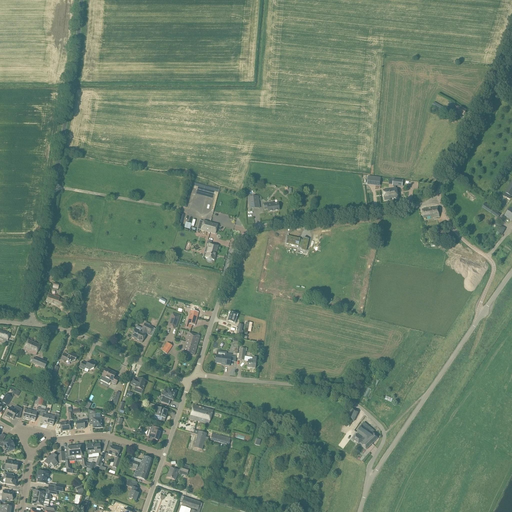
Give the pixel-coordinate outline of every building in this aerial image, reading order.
[(455,104),(450,102),(446,109),(434,102),(432,106),(452,117),(453,116),(449,114),(455,104)] [(467,111),(457,106),(455,109),(458,111),(457,112),(464,116),(467,111)] [(369,177),(368,184),(379,185),(380,178),(369,177)] [(394,189),(383,190),(384,201),(391,200),(391,199),(398,198),(397,189),(396,189),(395,186),(402,187),(403,181),(393,180),(393,185),(394,186),(394,189)] [(256,201),(255,197),(248,198),(250,209),(253,209),(253,208),(259,207),(258,200),(256,201)] [(273,205),(273,203),(267,204),(268,205),(266,205),(266,204),(263,204),(264,210),(268,209),(268,212),(279,211),(278,204),(273,205)] [(496,211),(485,203),(482,207),(490,213),(497,218),(500,215),(495,212),(496,211)] [(440,217),(438,207),(422,210),(423,218),(431,217),(431,218),(440,217)] [(203,222),(200,221),(198,229),(215,234),(217,225),(203,221),(203,222)] [(443,232),(443,229),(438,229),(439,234),(438,235),(440,244),(445,243),(444,241),(446,240),(445,232),(443,232)] [(286,244),(298,247),(298,246),(301,246),(301,247),(301,249),(306,250),(306,249),(307,249),(309,239),(303,238),(303,240),(300,239),(288,236),(286,244)] [(206,247),(204,252),(207,253),(205,258),(207,259),(207,260),(207,261),(208,262),(210,262),(211,262),(212,261),(212,260),(214,260),(217,246),(211,244),(209,243),(208,248),(206,247)] [(117,277),(114,287),(123,289),(126,280),(117,277)] [(143,282),(140,289),(148,293),(154,281),(150,281),(148,285),(143,282)] [(171,282),(168,289),(179,292),(181,285),(171,282)] [(181,285),(179,292),(184,294),(181,302),(185,304),(186,304),(189,293),(185,292),(187,287),(181,285)] [(114,287),(111,295),(120,298),(123,289),(114,287)] [(140,289),(137,295),(141,297),(139,301),(149,306),(151,302),(145,299),(148,293),(140,289)] [(60,297),(49,293),(46,302),(65,308),(67,301),(59,298),(60,297)] [(199,303),(209,306),(211,300),(206,299),(207,295),(207,296),(208,295),(202,294),(199,303)] [(197,302),(195,310),(202,312),(202,310),(207,312),(209,306),(199,303),(197,302)] [(100,309),(96,317),(105,321),(108,312),(100,309)] [(190,310),(186,323),(195,326),(199,313),(190,310)] [(108,312),(105,321),(113,324),(117,316),(108,312)] [(180,316),(172,313),(168,326),(169,328),(174,330),(176,329),(180,316)] [(238,321),(235,320),(236,316),(230,314),(228,321),(237,324),(238,321)] [(133,333),(131,337),(135,339),(135,340),(142,343),(144,339),(146,334),(149,335),(153,328),(145,324),(141,331),(135,329),(133,333)] [(10,333),(0,330),(0,339),(7,341),(8,338),(10,333)] [(186,342),(191,343),(197,345),(200,336),(188,333),(186,342)] [(41,346),(28,340),(26,344),(23,349),(37,355),(39,350),(41,346)] [(197,345),(191,343),(186,342),(184,348),(183,352),(194,356),(196,349),(197,345)] [(172,346),(167,343),(162,351),(167,354),(172,346)] [(215,363),(224,364),(225,365),(224,366),(230,366),(231,355),(231,354),(226,354),(226,353),(217,351),(216,356),(215,363)] [(61,360),(66,362),(67,361),(71,362),(72,362),(75,361),(76,360),(78,356),(73,354),(69,356),(68,356),(64,354),(61,360)] [(47,363),(34,357),(32,364),(44,369),(47,363)] [(256,358),(244,357),(244,360),(239,359),(238,360),(248,361),(247,368),(255,369),(256,358)] [(96,364),(91,362),(87,364),(82,362),(79,368),(84,370),(84,371),(87,373),(88,370),(89,370),(90,370),(94,369),(94,368),(96,364)] [(59,368),(54,366),(51,373),(56,375),(59,368)] [(102,376),(100,380),(108,384),(110,380),(112,381),(111,383),(115,385),(116,383),(119,379),(114,377),(116,374),(106,369),(104,373),(102,376)] [(141,380),(139,379),(138,378),(138,379),(137,380),(133,378),(131,385),(135,386),(135,388),(142,390),(144,386),(145,386),(146,382),(141,380)] [(173,400),(174,397),(175,396),(176,394),(176,393),(175,392),(173,391),(168,390),(167,393),(163,391),(161,396),(162,396),(160,402),(169,405),(171,400),(173,400)] [(11,398),(6,395),(1,403),(2,403),(0,405),(0,404),(0,412),(3,406),(4,404),(7,406),(11,398)] [(115,411),(119,399),(113,397),(110,405),(107,404),(106,408),(115,411)] [(384,416),(390,406),(384,402),(378,412),(384,416)] [(157,406),(153,405),(150,404),(148,404),(147,408),(153,409),(153,412),(155,413),(154,419),(164,422),(167,411),(157,408),(157,406)] [(22,409),(16,406),(13,410),(9,408),(5,415),(5,416),(9,419),(10,418),(11,418),(11,417),(14,418),(17,413),(20,415),(22,409)] [(213,411),(193,406),(190,419),(209,425),(213,411)] [(358,412),(349,407),(344,416),(354,421),(358,412)] [(24,414),(23,419),(29,420),(31,411),(31,410),(28,409),(28,410),(25,409),(24,414)] [(41,411),(40,413),(43,414),(42,418),(41,423),(47,425),(49,416),(49,415),(46,414),(46,412),(45,412),(45,410),(41,409),(41,411)] [(95,413),(88,410),(88,414),(89,421),(92,421),(93,428),(103,428),(103,423),(102,420),(100,420),(100,418),(95,418),(95,414),(95,413)] [(31,411),(29,420),(35,422),(36,417),(37,412),(34,411),(34,412),(31,411)] [(49,416),(47,425),(53,426),(54,422),(54,420),(55,416),(52,416),(49,416)] [(88,423),(87,420),(83,420),(84,421),(76,422),(77,430),(85,429),(84,424),(88,423)] [(71,430),(70,422),(60,423),(61,431),(71,430)] [(356,432),(363,437),(365,438),(365,440),(370,436),(372,438),(369,441),(371,443),(371,442),(373,444),(378,438),(373,433),(375,431),(364,422),(356,432)] [(148,436),(146,442),(154,444),(155,440),(157,441),(159,436),(160,436),(161,433),(158,432),(159,429),(152,427),(149,437),(148,436)] [(207,434),(194,430),(193,434),(197,435),(194,448),(202,450),(207,434)] [(230,439),(212,433),(210,439),(228,445),(230,439)] [(349,443),(352,436),(347,434),(344,441),(349,443)] [(372,444),(373,444),(371,442),(371,443),(369,441),(372,438),(370,436),(365,440),(365,438),(363,437),(363,438),(356,434),(352,440),(359,444),(359,443),(361,444),(366,450),(373,444),(372,444)] [(10,440),(3,443),(7,454),(10,452),(15,450),(13,447),(14,447),(12,442),(11,443),(10,440)] [(92,444),(87,445),(87,450),(88,454),(88,455),(89,458),(99,457),(99,453),(100,453),(100,449),(99,445),(92,445),(92,444)] [(75,461),(82,460),(81,458),(81,457),(82,456),(81,445),(74,446),(75,457),(75,461)] [(68,458),(75,457),(74,446),(67,447),(68,458)] [(117,449),(110,447),(108,454),(117,457),(120,449),(117,448),(117,449)] [(65,462),(64,452),(57,453),(58,457),(57,458),(53,454),(49,457),(50,458),(48,460),(48,459),(44,463),(48,466),(48,467),(49,466),(53,467),(54,468),(59,463),(59,462),(65,462)] [(140,468),(148,471),(152,460),(143,457),(142,462),(138,460),(137,462),(141,464),(140,468)] [(121,459),(116,458),(112,467),(113,467),(117,469),(121,459)] [(145,481),(148,471),(140,468),(141,464),(137,462),(131,460),(129,467),(139,471),(136,478),(140,479),(145,481)] [(12,462),(6,461),(5,466),(3,465),(2,466),(1,469),(3,471),(4,471),(5,470),(7,470),(12,471),(12,470),(17,471),(17,469),(18,469),(18,466),(18,464),(11,463),(12,462)] [(189,467),(183,464),(182,467),(180,466),(179,471),(187,474),(189,469),(188,469),(189,467)] [(178,470),(171,467),(167,478),(175,480),(178,470)] [(48,473),(38,471),(37,477),(38,477),(37,483),(42,484),(46,484),(48,473)] [(12,474),(4,473),(3,478),(2,478),(1,479),(0,480),(0,481),(0,482),(1,483),(3,484),(4,483),(5,484),(15,486),(16,480),(14,480),(14,478),(11,477),(12,474)] [(128,480),(126,486),(129,487),(132,488),(128,499),(131,500),(136,502),(138,494),(135,493),(138,486),(133,485),(130,484),(131,481),(128,480)] [(8,491),(3,491),(2,500),(6,501),(6,500),(12,501),(14,493),(7,492),(8,491)] [(44,500),(49,500),(52,499),(50,497),(50,495),(47,494),(45,494),(46,493),(35,491),(33,498),(37,498),(42,499),(44,500)] [(49,500),(44,500),(42,499),(37,498),(33,498),(32,505),(43,507),(43,506),(46,506),(48,506),(49,501),(49,500)] [(200,503),(184,498),(182,505),(192,509),(191,511),(197,511),(198,508),(200,503)] [(84,501),(79,511),(86,511),(89,503),(84,501)]
